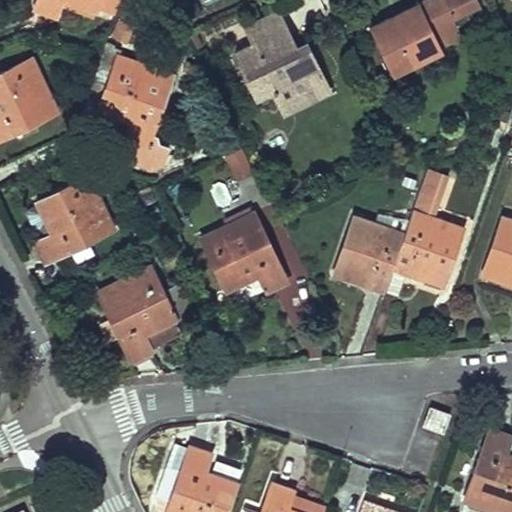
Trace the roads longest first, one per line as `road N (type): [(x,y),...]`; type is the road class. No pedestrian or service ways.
road 1 (residential): [(73,418),(181,392),(511,361)]
road 2 (tertiary): [(0,285),(73,418)]
